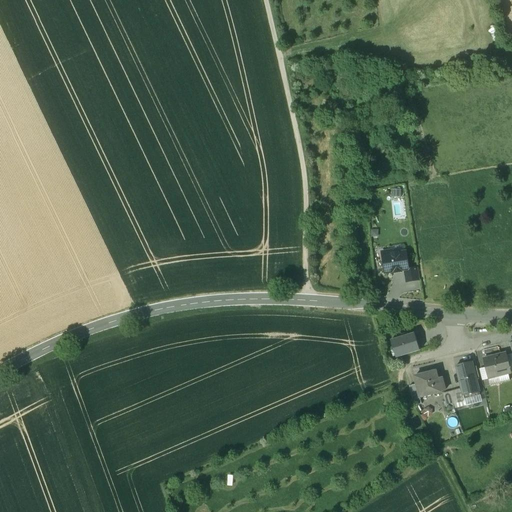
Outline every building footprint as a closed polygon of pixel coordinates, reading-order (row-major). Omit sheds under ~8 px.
[(404,252),(391,254),(391,251),(381,253),(383,265),(384,265),(386,273),(404,270),(408,270),(407,260),(405,261),(404,252)] [(408,270),(404,270),(406,282),(418,280),(416,268),(408,270)] [(414,334),(391,341),(396,358),(419,351),(414,334)] [(506,353),(484,359),(489,378),(491,385),(510,380),(508,373),(511,372),(506,355),(506,353)] [(473,368),(471,363),(456,367),(461,389),(464,401),(470,399),(471,403),(480,401),(475,379),(478,378),(476,367),(473,368)] [(435,372),(414,377),(416,385),(420,397),(443,391),(444,389),(441,378),(437,379),(435,372)] [(416,385),(410,386),(413,399),(420,397),(416,385)] [(464,401),(461,389),(450,392),(453,404),(454,409),(461,407),(462,411),(466,410),(465,405),(464,401)] [(450,392),(441,394),(444,406),(449,405),(451,409),(454,409),(453,404),(450,392)]
